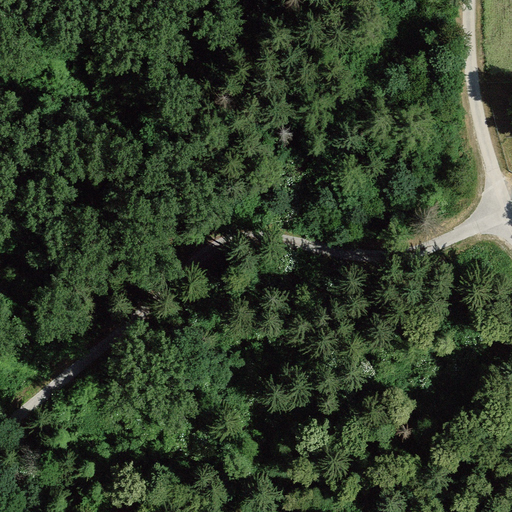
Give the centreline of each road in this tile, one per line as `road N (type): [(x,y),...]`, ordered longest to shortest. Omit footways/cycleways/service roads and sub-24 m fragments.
road 1 (track): [(0,428),(137,320),(198,254),(261,238),(387,259),(508,211)]
road 2 (track): [(477,0),(466,87),(511,222)]
